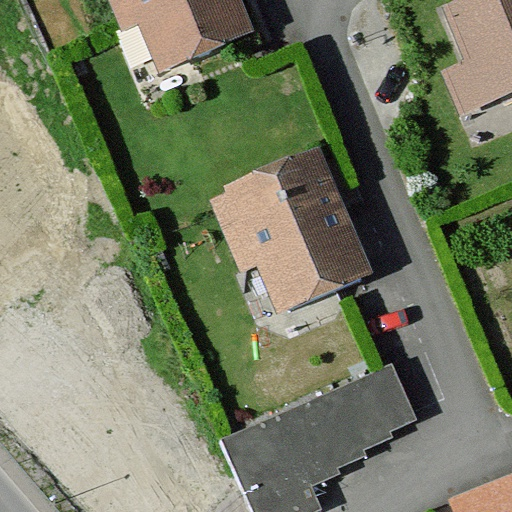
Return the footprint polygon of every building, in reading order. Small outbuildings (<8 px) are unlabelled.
[(110,0),(122,30),(144,22),(162,70),(254,35),(241,0),(110,0)] [(511,101),(511,0),(490,0),(444,20),(462,63),(443,71),(464,121),(511,101)] [(0,96),(0,355),(91,511),(102,511),(195,453),(0,96)] [(319,164),(215,202),(241,273),(266,263),(284,310),(362,282),(319,164)] [(389,367),(221,437),(252,511),(317,511),(319,511),(310,489),(363,467),(358,456),(388,444),(384,436),(413,424),(389,367)] [(511,511),(511,489),(454,511),(511,511)]
